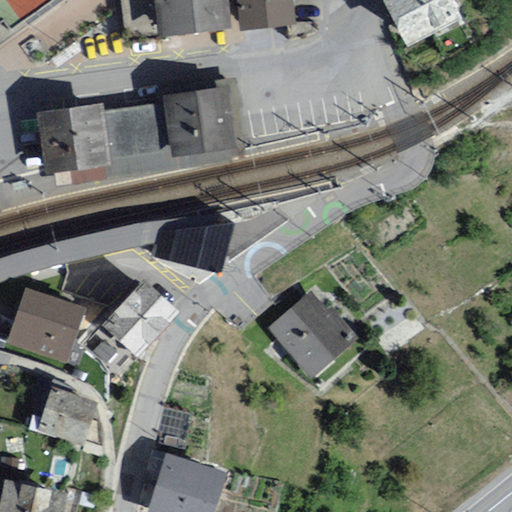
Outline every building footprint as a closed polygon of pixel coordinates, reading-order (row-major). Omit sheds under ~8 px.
[(237,0),(167,0),(172,37),(240,29),(237,0)] [(248,0),(252,32),(306,26),(303,0),(248,0)] [(450,0),(389,0),(409,39),(458,14),(450,0)] [(35,111),(44,173),(113,164),(113,161),(174,153),(239,144),(231,85),(163,94),(164,101),(105,108),(104,101),(35,111)] [(175,235),(169,259),(221,272),(232,221),(177,229),(175,235)] [(145,277),(103,324),(139,355),(180,307),(145,277)] [(24,287),(6,339),(69,361),(87,308),(24,287)] [(317,295),(281,329),(325,376),(361,342),(317,295)] [(98,400),(47,386),(35,429),(86,443),(98,400)] [(219,511),(232,475),(167,454),(148,511),(219,511)] [(5,482),(0,506),(0,511),(68,511),(72,497),(5,482)]
